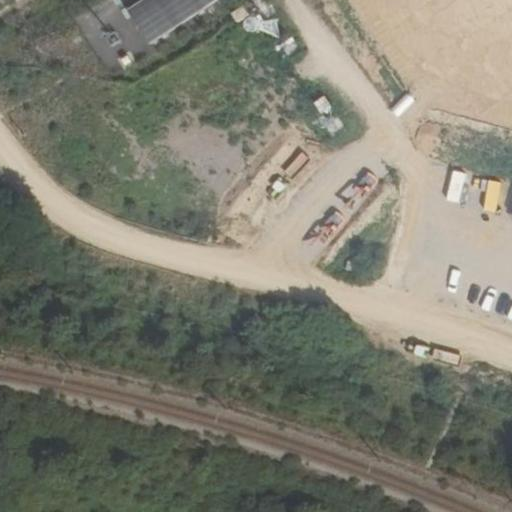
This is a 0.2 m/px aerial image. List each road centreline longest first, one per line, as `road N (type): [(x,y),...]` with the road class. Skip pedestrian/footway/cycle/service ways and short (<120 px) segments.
road 1 (track): [(296,0),(410,166),(416,220),(394,317),(85,226),(37,193),(0,141)]
road 2 (track): [(44,46),(106,138),(231,201),(411,242)]
road 3 (track): [(511,355),(394,317)]
